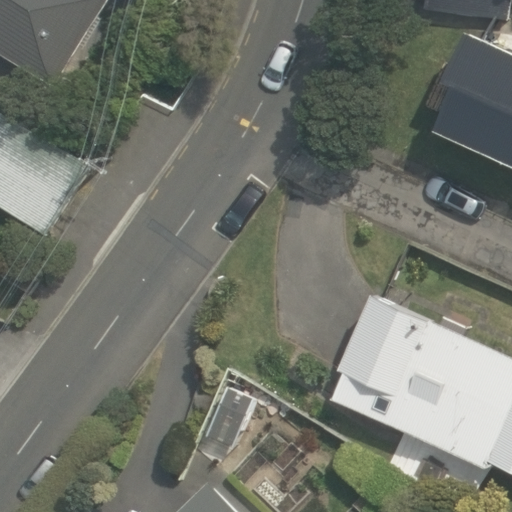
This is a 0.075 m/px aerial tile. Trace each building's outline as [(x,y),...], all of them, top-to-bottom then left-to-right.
[(0,0),(0,49),(58,88),(113,0),(0,0)] [(511,0),(431,0),(430,9),(509,22),(511,0)] [(454,75),(464,80),(444,126),(511,158),(511,43),(476,27),(454,75)] [(0,124),(0,197),(53,231),(95,164),(10,110),(0,124)] [(353,368),(339,396),(491,467),(495,458),(511,466),(511,349),(381,290),(346,365),(353,368)] [(244,511),(214,480),(181,511),(244,511)]
